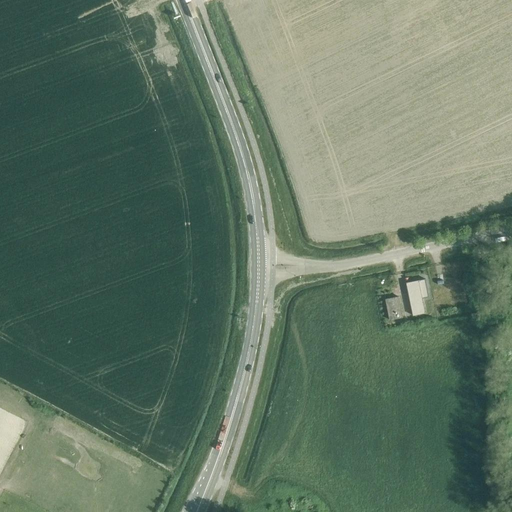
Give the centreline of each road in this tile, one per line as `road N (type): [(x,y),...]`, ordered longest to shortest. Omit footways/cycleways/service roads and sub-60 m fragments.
road 1 (primary): [(257,266),(249,177),(182,0)]
road 2 (primary): [(197,511),(242,381),(257,266)]
road 3 (unclassified): [(257,266),(345,264),(422,249)]
